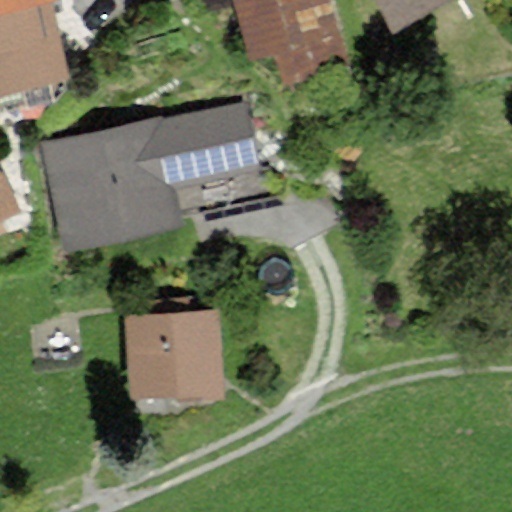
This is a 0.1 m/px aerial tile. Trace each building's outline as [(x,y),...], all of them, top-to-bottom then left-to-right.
[(0,86),(67,71),(51,0),(27,0),(0,6),(0,86)] [(348,63),(331,0),(235,0),(251,57),(281,49),(288,79),(348,63)] [(392,0),(407,22),(439,0),(392,0)] [(172,109),(41,142),(68,250),(184,221),(175,183),(263,161),(248,102),(175,120),(172,109)] [(219,309),(128,314),(132,397),(224,391),(219,309)]
